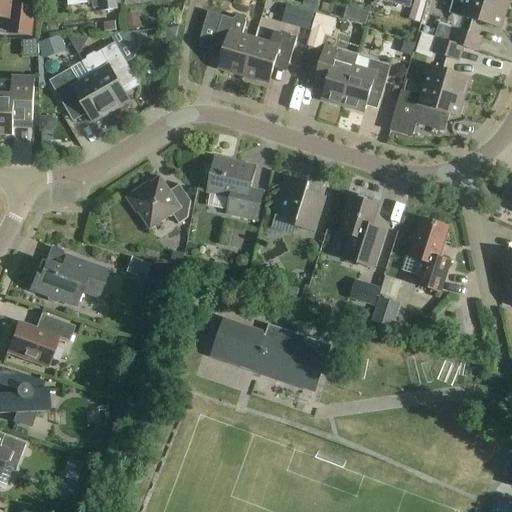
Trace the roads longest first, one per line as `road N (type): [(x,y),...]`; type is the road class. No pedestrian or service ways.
road 1 (residential): [(462,173),(413,175),(203,115),(166,124),(83,173),(24,180)]
road 2 (residential): [(511,397),(462,173)]
road 3 (residential): [(511,406),(458,395),(328,411)]
